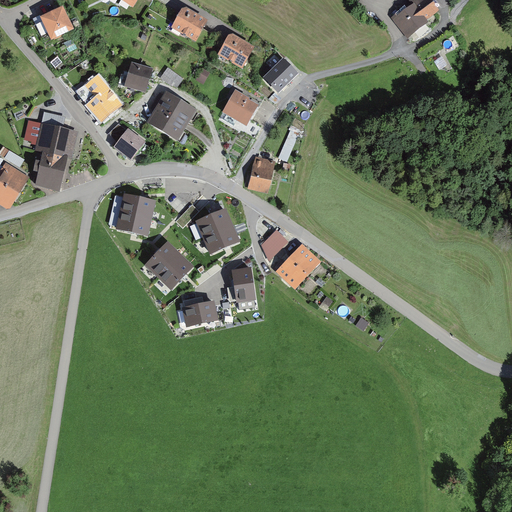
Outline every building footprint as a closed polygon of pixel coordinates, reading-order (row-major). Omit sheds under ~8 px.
[(145,0),(126,0),(141,8),(145,0)] [(408,12),(389,27),(404,46),(425,31),(423,27),(435,19),(421,0),(408,0),(403,4),(408,12)] [(81,31),(70,10),(47,21),(58,42),(81,31)] [(213,24),(189,11),(180,29),(204,42),(213,24)] [(40,18),(35,20),(42,33),(46,31),(40,18)] [(261,51),(237,38),(227,55),(251,68),(261,51)] [(154,69),(132,62),(125,87),(147,93),(154,69)] [(284,97),(302,78),(287,65),(283,69),(286,72),(273,87),(284,97)] [(183,79),(168,68),(160,79),(176,89),(183,79)] [(123,104),(98,76),(86,86),(96,97),(86,105),(101,123),(110,115),(123,104)] [(260,103),(235,90),(222,113),(247,126),(260,103)] [(196,111),(167,93),(148,124),(178,142),(196,111)] [(45,152),(68,158),(75,132),(32,121),(27,140),(40,144),(38,150),(45,152)] [(145,142),(128,129),(115,146),(131,159),(145,142)] [(291,130),(281,159),(289,162),(299,133),(291,130)] [(0,156),(20,168),(25,160),(3,147),(0,152),(0,156)] [(45,152),(36,185),(59,191),(68,158),(45,152)] [(256,158),(248,189),(268,194),(276,163),(256,158)] [(7,167),(0,179),(0,204),(9,210),(27,178),(7,167)] [(156,201),(124,194),(120,212),(151,219),(156,201)] [(192,205),(176,222),(183,229),(199,212),(192,205)] [(233,225),(226,208),(196,221),(202,237),(233,225)] [(120,212),(117,229),(148,236),(151,219),(120,212)] [(202,237),(210,255),(240,242),(233,225),(202,237)] [(290,243),(276,230),(261,246),(270,263),(290,243)] [(145,267),(158,279),(181,255),(168,242),(145,267)] [(302,245),(289,259),(308,277),(322,263),(302,245)] [(171,292),(194,268),(181,255),(158,279),(171,292)] [(289,259),(276,273),(295,291),(308,277),(289,259)] [(232,271),(237,303),(256,300),(251,268),(232,271)] [(183,307),(187,327),(219,320),(215,300),(183,307)]
